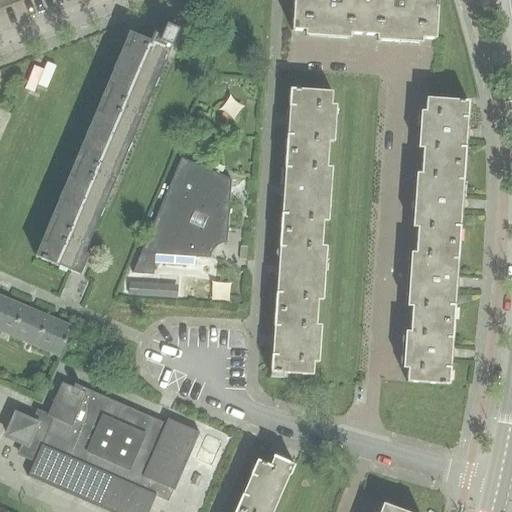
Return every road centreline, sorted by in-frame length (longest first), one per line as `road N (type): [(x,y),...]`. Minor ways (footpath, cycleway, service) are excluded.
road 1 (residential): [(499,484),(247,410),(176,357)]
road 2 (residential): [(115,0),(0,45)]
